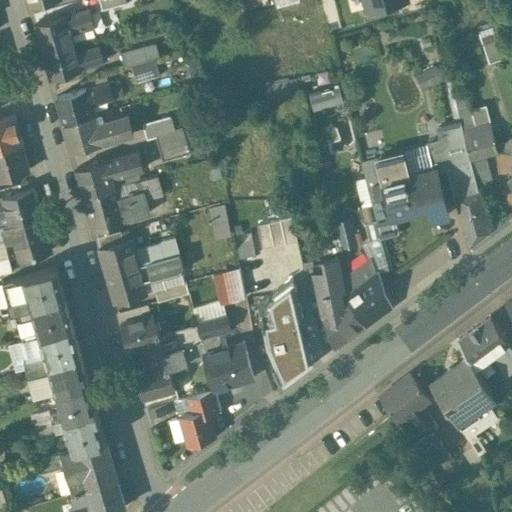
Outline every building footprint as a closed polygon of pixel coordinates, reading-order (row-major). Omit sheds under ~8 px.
[(124,0),(99,0),(102,10),(125,3),(124,0)] [(363,0),(366,9),(399,0),(363,0)] [(89,10),(66,16),(70,32),(93,25),(89,10)] [(65,15),(36,23),(44,50),(73,42),(70,32),(66,16),(65,15)] [(493,25),(480,30),(484,42),(497,38),(493,25)] [(120,29),(109,32),(111,39),(122,36),(120,29)] [(154,40),(120,50),(124,66),(158,57),(154,40)] [(73,42),(44,50),(51,76),(80,68),(80,67),(75,51),(73,42)] [(98,45),(75,51),(80,67),(103,61),(98,45)] [(416,73),(422,87),(443,78),(437,64),(416,73)] [(117,80),(87,88),(91,103),(121,95),(117,80)] [(86,87),(56,95),(64,122),(93,114),(91,103),(87,88),(86,87)] [(318,93),(319,104),(341,101),(340,90),(318,93)] [(466,90),(454,93),(461,119),(462,127),(475,124),(471,108),(466,90)] [(475,124),(462,127),(469,156),(496,149),(486,105),(471,108),(475,124)] [(93,114),(64,122),(72,149),(101,140),(100,139),(96,123),(93,114)] [(13,115),(0,118),(0,147),(20,142),(13,115)] [(126,115),(96,123),(100,139),(130,130),(126,115)] [(170,115),(142,123),(146,138),(155,135),(174,130),(170,115)] [(436,171),(447,167),(456,198),(479,191),(469,156),(462,127),(461,119),(436,125),(439,139),(417,146),(423,169),(435,166),(436,171)] [(174,130),(155,135),(162,160),(189,152),(182,128),(174,130)] [(20,142),(0,147),(0,177),(28,169),(20,142)] [(138,150),(106,159),(111,177),(142,168),(138,150)] [(377,157),(361,161),(367,184),(383,180),(379,163),(377,157)] [(423,169),(407,174),(403,157),(379,163),(383,180),(391,216),(394,215),(394,212),(408,208),(408,211),(428,206),(431,217),(446,213),(436,171),(435,166),(423,169)] [(106,159),(76,168),(84,194),(114,186),(111,177),(106,159)] [(157,174),(134,180),(137,190),(142,189),(144,199),(163,194),(157,174)] [(383,180),(367,184),(380,237),(398,232),(394,215),(391,216),(383,180)] [(114,186),(84,194),(94,229),(124,220),(123,219),(117,195),(115,186),(114,186)] [(33,187),(3,196),(3,197),(7,212),(11,223),(41,214),(33,187)] [(137,190),(117,195),(123,219),(148,213),(144,199),(142,189),(137,190)] [(479,191),(456,198),(468,246),(488,231),(479,191)] [(222,207),(212,209),(215,222),(225,220),(222,207)] [(304,213),(292,216),(297,236),(309,233),(304,213)] [(41,214),(11,223),(14,236),(20,257),(51,249),(41,214)] [(286,242),(298,239),(297,236),(292,216),(281,218),(286,242)] [(286,242),(281,218),(269,221),(275,244),(286,242)] [(263,247),(275,244),(269,221),(257,224),(263,247)] [(11,223),(0,226),(0,244),(6,242),(5,239),(14,236),(11,223)] [(352,225),(337,229),(341,247),(356,243),(352,225)] [(120,230),(97,237),(100,247),(122,240),(120,230)] [(309,233),(297,236),(298,239),(302,261),(315,258),(309,233)] [(175,236),(162,239),(157,243),(143,247),(143,248),(133,250),(138,265),(164,258),(179,253),(180,253),(175,236)] [(122,240),(100,247),(107,273),(138,265),(133,250),(130,238),(122,240)] [(179,253),(164,258),(167,271),(183,266),(179,253)] [(302,261),(309,293),(304,296),(306,301),(313,317),(322,312),(314,278),(340,272),(343,272),(344,259),(342,253),(315,260),(315,258),(302,261)] [(371,256),(347,273),(352,290),(376,272),(371,256)] [(9,258),(0,259),(0,272),(12,269),(9,258)] [(164,258),(138,265),(141,275),(149,273),(150,276),(167,271),(164,258)] [(56,265),(2,280),(10,310),(17,309),(32,305),(64,296),(65,296),(62,285),(61,285),(56,265)] [(138,265),(107,273),(115,301),(145,292),(141,275),(138,265)] [(340,272),(314,278),(322,312),(339,300),(338,289),(343,288),(340,272)] [(352,290),(344,296),(364,323),(388,305),(376,272),(352,290)] [(241,273),(228,277),(234,298),(245,295),(245,292),(241,273)] [(279,379),(281,378),(284,382),(313,359),(307,335),(303,336),(299,320),(303,319),(293,276),(259,300),(267,342),(276,364),(273,365),(279,379)] [(228,277),(216,280),(221,301),(234,298),(228,277)] [(185,280),(166,285),(169,297),(188,292),(185,280)] [(64,296),(32,305),(35,315),(40,333),(72,324),(64,296)] [(339,300),(322,312),(334,344),(364,323),(344,296),(339,300)] [(32,305),(17,309),(21,319),(35,315),(32,305)] [(154,312),(121,322),(129,348),(143,344),(146,355),(165,350),(160,334),(154,312)] [(21,319),(18,321),(23,338),(40,333),(35,315),(21,319)] [(226,315),(198,322),(198,324),(202,339),(206,352),(216,349),(221,340),(218,331),(229,328),(226,315)] [(489,315),(457,338),(474,365),(490,353),(506,341),(489,315)] [(72,324),(40,333),(46,353),(49,362),(80,353),(72,324)] [(198,324),(160,334),(165,350),(202,339),(198,324)] [(202,339),(165,350),(169,366),(207,355),(206,352),(202,339)] [(216,349),(206,352),(207,355),(215,386),(253,376),(243,341),(216,349)] [(511,349),(506,341),(490,353),(504,374),(511,368),(511,349)] [(165,350),(146,355),(149,367),(135,371),(142,396),(175,387),(169,366),(165,350)] [(46,353),(24,359),(27,368),(49,362),(46,353)] [(80,353),(49,362),(52,373),(57,391),(89,382),(80,353)] [(461,360),(431,381),(462,428),(479,417),(474,409),(486,401),(461,360)] [(49,362),(27,368),(30,379),(52,373),(49,362)] [(409,374),(381,395),(399,419),(407,414),(420,404),(428,398),(409,374)] [(89,382),(57,391),(65,419),(97,410),(89,382)] [(215,386),(178,397),(182,412),(209,405),(210,412),(222,409),(215,386)] [(420,404),(407,414),(419,430),(431,420),(420,404)] [(182,412),(180,413),(188,441),(189,441),(190,444),(194,445),(200,444),(202,440),(202,438),(216,434),(210,412),(209,405),(182,412)] [(97,410),(65,419),(68,428),(73,447),(105,438),(97,410)] [(65,419),(55,422),(58,431),(68,428),(65,419)] [(73,447),(61,451),(65,464),(73,491),(87,487),(116,479),(105,438),(73,447)] [(61,451),(36,458),(40,471),(65,464),(61,451)] [(116,479),(87,487),(92,504),(94,511),(100,511),(101,511),(113,508),(116,510),(120,509),(120,506),(124,506),(116,479)]
